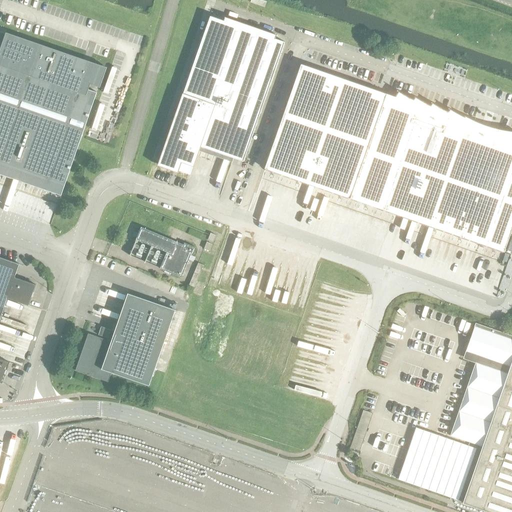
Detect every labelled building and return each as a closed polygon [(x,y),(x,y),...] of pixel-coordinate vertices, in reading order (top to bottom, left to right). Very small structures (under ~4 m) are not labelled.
[(200,146),(233,158),(243,161),(285,42),(275,39),(277,35),(225,17),(223,21),(210,16),(159,164),(190,174),(200,146)] [(0,174),(61,195),(97,92),(88,89),(95,70),(67,60),(69,55),(0,31),(0,174)] [(301,64),(264,169),(350,198),(504,252),(511,228),(511,131),(509,131),(505,130),(500,129),(496,128),(492,127),(488,126),(485,125),(482,124),(479,123),(475,121),(471,119),(468,117),(464,115),(463,117),(458,114),(456,113),(448,108),(448,109),(449,110),(448,112),(446,111),(441,108),(439,107),(434,104),(431,102),(431,103),(432,103),(430,105),(429,105),(424,102),(422,101),(417,98),(414,96),(414,97),(415,97),(413,99),(407,96),(404,95),(405,96),(403,100),(386,94),(385,94),(386,95),(384,100),(376,97),(378,91),(301,64)] [(160,268),(181,277),(193,248),(141,227),(136,239),(129,255),(160,268)] [(0,257),(0,318),(7,298),(20,302),(28,305),(35,284),(14,277),(19,264),(0,257)] [(149,386),(175,310),(128,293),(111,341),(88,333),(75,370),(108,382),(111,372),(149,386)] [(488,511),(511,511),(511,335),(482,325),(469,361),(475,363),(450,435),(482,446),(462,503),(488,511)] [(99,326),(96,334),(106,338),(109,329),(99,326)] [(0,358),(0,382),(1,383),(8,362),(0,358)]
